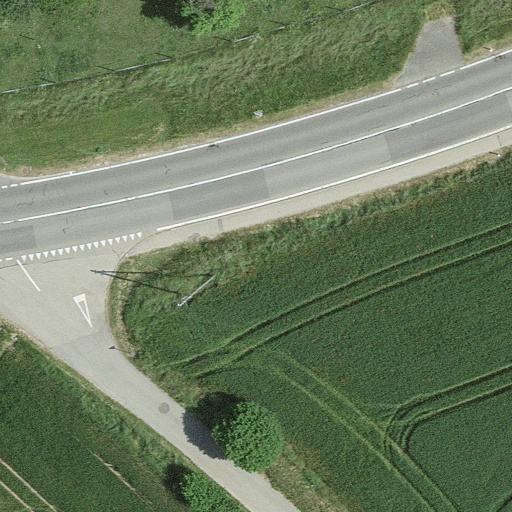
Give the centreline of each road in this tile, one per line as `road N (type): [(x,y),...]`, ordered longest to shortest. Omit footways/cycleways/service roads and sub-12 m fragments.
road 1 (primary): [(511,94),(202,182),(0,224)]
road 2 (unclassified): [(0,229),(70,327),(274,511)]
